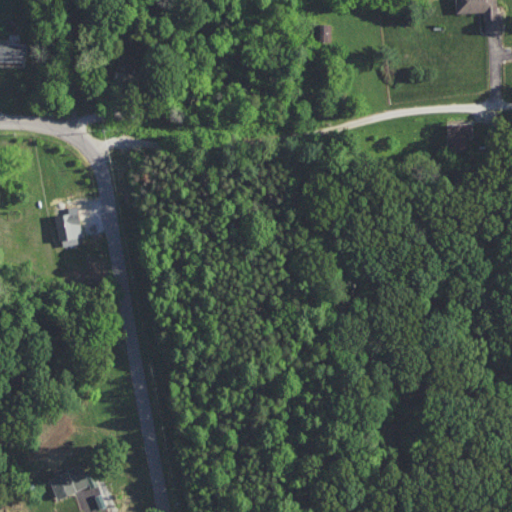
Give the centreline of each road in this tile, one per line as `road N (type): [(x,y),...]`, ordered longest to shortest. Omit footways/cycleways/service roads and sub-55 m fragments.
road 1 (tertiary): [(166,511),(106,153),(81,127),(0,127)]
road 2 (residential): [(106,153),(291,143),(404,116),(511,108)]
road 3 (residential): [(367,128),(354,152),(332,166),(156,171),(106,153)]
road 4 (residential): [(81,127),(74,0)]
